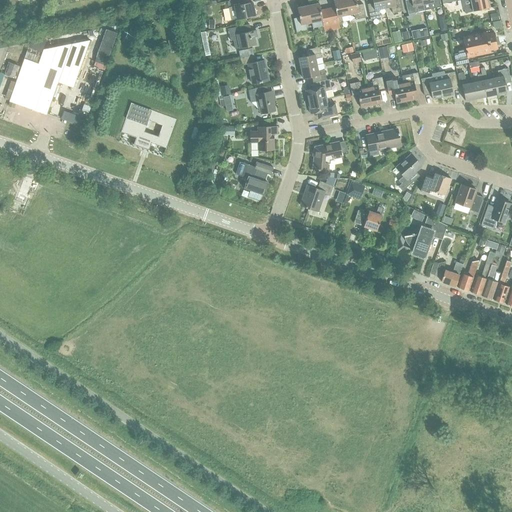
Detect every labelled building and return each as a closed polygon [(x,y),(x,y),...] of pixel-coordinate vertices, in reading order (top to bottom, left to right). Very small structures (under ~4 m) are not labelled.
[(245,0),(232,0),(230,1),(227,1),(231,20),(255,15),(252,2),(247,4),(245,0)] [(348,15),(344,0),(333,0),(335,7),(327,8),(328,11),(331,25),(339,23),(345,22),(345,21),(349,20),(348,15)] [(356,0),(344,0),(348,15),(354,13),(355,20),(366,17),(363,4),(357,5),(356,0)] [(385,8),(383,0),(372,0),(373,3),(367,4),(370,20),(381,18),(379,9),(385,8)] [(383,0),(385,8),(391,7),(392,13),(403,11),(400,0),(383,0)] [(406,0),(405,0),(408,14),(418,12),(424,11),(423,4),(422,0),(406,0)] [(422,0),(423,4),(424,11),(441,7),(439,0),(422,0)] [(455,0),(456,0),(459,0),(462,9),(464,9),(465,13),(489,8),(487,0),(455,0)] [(319,3),(308,5),(312,22),(313,29),(319,27),(323,26),(331,25),(328,11),(327,8),(320,10),(319,3)] [(312,22),(308,5),(297,8),(299,17),(293,18),(296,32),(307,30),(305,24),(312,22)] [(254,34),(256,33),(256,30),(251,31),(249,24),(228,29),(230,40),(237,39),(239,48),(256,45),(254,34)] [(415,36),(430,34),(428,26),(414,28),(415,36)] [(106,29),(96,57),(107,61),(117,33),(106,29)] [(458,51),(458,53),(454,54),(456,65),(469,62),(468,58),(490,53),(490,51),(496,49),(496,50),(497,50),(494,32),(493,32),(493,33),(487,34),(486,31),(463,36),(465,49),(458,51)] [(47,39),(30,43),(24,59),(9,101),(46,114),(57,82),(73,87),(89,40),(43,49),(47,39)] [(404,51),(415,50),(414,40),(403,41),(404,51)] [(377,48),(377,49),(380,59),(389,57),(387,46),(377,48)] [(298,57),(301,68),(317,65),(315,59),(322,57),(320,47),(306,50),(307,56),(298,57)] [(381,62),(380,59),(377,49),(371,50),(373,63),(380,62),(381,62)] [(359,52),(351,54),(353,63),(361,62),(359,52)] [(259,82),(268,80),(264,60),(255,62),(254,55),(240,58),(241,65),(248,64),(252,83),(259,82)] [(4,74),(16,78),(20,67),(8,63),(4,74)] [(315,82),(326,80),(324,69),(318,70),(317,65),(301,68),(303,78),(312,77),(313,82),(315,82)] [(480,68),(481,74),(486,96),(496,94),(493,78),(487,79),(484,68),(480,68)] [(499,77),(493,78),(496,94),(507,92),(505,83),(511,82),(508,68),(497,71),(499,77)] [(407,75),(401,76),(403,82),(407,101),(417,99),(414,85),(420,84),(418,72),(407,75)] [(444,79),(439,81),(443,97),(453,94),(452,89),(458,88),(454,72),(443,74),(444,79)] [(476,99),(472,83),(466,84),(464,72),(457,73),(459,80),(461,79),(465,101),(476,99)] [(478,81),(472,83),(476,99),(486,96),(481,74),(477,75),(478,81)] [(443,97),(439,81),(434,82),(433,76),(420,79),(424,95),(431,94),(432,99),(443,97)] [(373,86),(367,87),(371,105),(382,103),(379,90),(384,89),(382,77),(371,79),(373,86)] [(396,103),(407,101),(403,82),(397,84),(396,77),(385,79),(388,91),(388,95),(394,94),(396,103)] [(305,90),(308,102),(326,98),(333,97),(329,79),(326,80),(315,82),(316,88),(305,90)] [(371,105),(367,87),(361,88),(360,82),(349,84),(352,95),(358,94),(360,108),(371,105)] [(251,103),(259,101),(261,114),(275,111),(271,91),(268,92),(267,86),(254,88),(254,89),(248,90),(251,103)] [(236,91),(224,95),(228,109),(237,106),(235,101),(247,98),(244,89),(242,90),(244,96),(238,98),(236,91)] [(326,98),(308,102),(310,114),(321,112),(322,118),(337,115),(335,103),(328,105),(326,98)] [(131,103),(121,132),(136,138),(133,145),(149,150),(151,143),(166,148),(176,119),(131,103)] [(66,108),(63,117),(82,123),(85,115),(66,108)] [(258,142),(258,150),(274,150),(274,134),(277,134),(277,126),(258,127),(258,132),(250,132),(250,143),(258,142)] [(237,129),(225,128),(225,138),(236,138),(237,129)] [(377,150),(401,145),(397,129),(366,135),(370,156),(378,154),(377,150)] [(329,159),(342,157),(338,142),(315,147),(313,169),(328,170),(329,159)] [(411,154),(396,167),(403,176),(398,180),(401,184),(398,186),(402,191),(416,179),(412,175),(421,166),(411,154)] [(262,181),(265,173),(270,175),(273,168),(256,162),(254,167),(240,162),(235,174),(247,178),(244,188),(250,190),(248,197),(259,201),(261,194),(264,195),(268,183),(262,181)] [(429,189),(445,195),(451,179),(435,173),(433,178),(426,175),(420,191),(428,194),(429,189)] [(18,191),(24,181),(18,177),(12,187),(18,191)] [(329,195),(333,186),(320,181),(317,188),(307,185),(300,206),(318,212),(324,194),(329,195)] [(461,184),(455,202),(469,207),(469,210),(478,213),(483,197),(475,194),(476,190),(461,184)] [(404,198),(409,200),(412,191),(407,189),(404,198)] [(345,193),(339,191),(336,201),(342,203),(345,193)] [(497,199),(493,210),(487,208),(481,225),(494,230),(497,220),(504,223),(510,204),(497,199)] [(437,211),(443,213),(447,202),(441,200),(437,211)] [(363,226),(376,231),(384,209),(378,207),(376,213),(369,211),(363,226)] [(412,217),(426,219),(427,210),(414,208),(412,217)] [(353,223),(361,225),(365,212),(358,210),(353,223)] [(442,240),(447,226),(427,216),(423,228),(422,228),(420,233),(406,236),(407,241),(411,245),(415,248),(413,253),(423,257),(431,236),(442,240)] [(471,292),(481,295),(491,265),(495,254),(490,252),(482,274),(483,274),(482,277),(477,275),(471,292)] [(511,261),(507,260),(505,265),(493,299),(504,303),(509,286),(504,285),(511,262),(511,261)] [(479,261),(473,262),(468,275),(463,273),(458,287),(469,291),(479,261)] [(434,275),(440,277),(445,262),(438,264),(434,275)] [(455,287),(463,264),(456,262),(452,273),(445,270),(441,282),(455,287)] [(491,265),(481,295),(491,299),(499,273),(495,272),(497,267),(491,265)]
